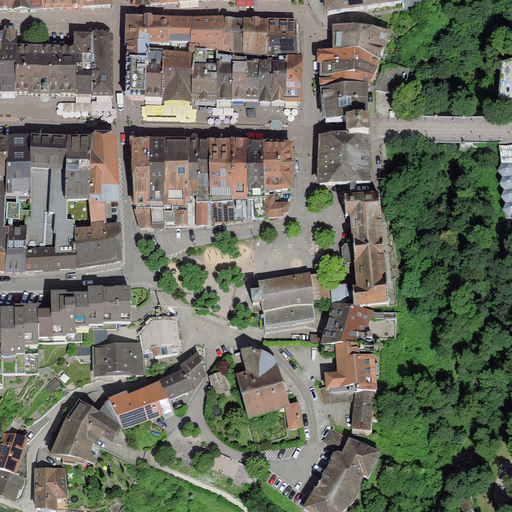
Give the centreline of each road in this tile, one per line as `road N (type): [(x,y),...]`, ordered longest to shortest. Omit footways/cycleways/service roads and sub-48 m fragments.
road 1 (residential): [(196,417),(224,449),(267,462),(305,457),(311,440),(301,376),(280,355),(214,331)]
road 2 (residential): [(26,510),(31,454),(57,412),(83,389),(181,364),(201,324)]
road 3 (residential): [(121,17),(123,157),(137,277)]
road 4 (residential): [(137,277),(0,283)]
road 5 (residential): [(256,228),(165,247),(137,277)]
road 6 (residential): [(121,17),(0,19)]
